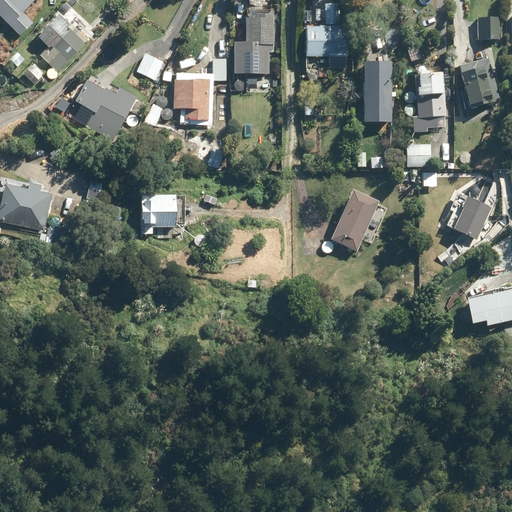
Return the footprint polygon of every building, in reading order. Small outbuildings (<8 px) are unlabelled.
[(0,0),(0,18),(20,38),(32,25),(22,15),(36,0),(0,0)] [(37,39),(48,49),(40,57),(58,74),(87,42),(86,41),(90,37),(77,24),(79,22),(76,18),(69,26),(58,16),(37,39)] [(268,53),(274,53),(273,16),(255,16),(254,20),(244,20),(244,44),(233,45),(234,76),(269,76),(268,53)] [(499,41),(499,18),(477,19),(478,42),(499,41)] [(347,27),(305,29),(306,59),(348,57),(347,27)] [(144,55),(136,75),(155,83),(163,63),(144,55)] [(464,92),(461,93),(466,110),(499,102),(487,57),(476,59),(477,63),(466,66),(468,73),(460,75),(464,92)] [(173,111),(180,111),(179,125),(211,126),(213,82),(225,83),(226,61),(213,61),(212,75),(202,75),(202,69),(193,69),(192,76),(176,75),(176,82),(174,82),(173,111)] [(390,65),(363,65),(363,125),(391,124),(390,65)] [(172,82),(173,68),(163,67),(162,81),(172,82)] [(30,68),(23,75),(34,85),(41,77),(30,68)] [(446,118),(443,75),(413,78),(417,118),(412,119),(414,135),(427,134),(427,130),(445,129),(444,118),(446,118)] [(97,108),(86,128),(110,142),(133,101),(107,86),(103,94),(87,85),(80,98),(97,108)] [(152,106),(143,124),(155,128),(156,127),(162,110),(152,106)] [(314,108),(304,108),(304,123),(309,123),(309,117),(314,117),(314,108)] [(430,146),(406,147),(407,169),(431,168),(430,146)] [(212,149),(207,166),(219,170),(224,153),(212,149)] [(381,159),(371,159),(371,172),(382,172),(381,159)] [(100,185),(89,182),(85,200),(96,203),(100,185)] [(4,186),(0,207),(0,223),(45,232),(52,196),(40,194),(41,188),(28,185),(27,190),(4,186)] [(352,191),(330,241),(357,253),(379,203),(352,191)] [(140,197),(139,235),(152,236),(152,229),(174,229),(174,227),(183,227),(183,198),(140,197)] [(462,210),(453,231),(476,242),(491,209),(465,198),(460,210),(462,210)] [(182,232),(174,235),(177,243),(184,240),(182,232)] [(511,291),(466,303),(472,327),(485,324),(486,328),(511,321),(511,291)]
